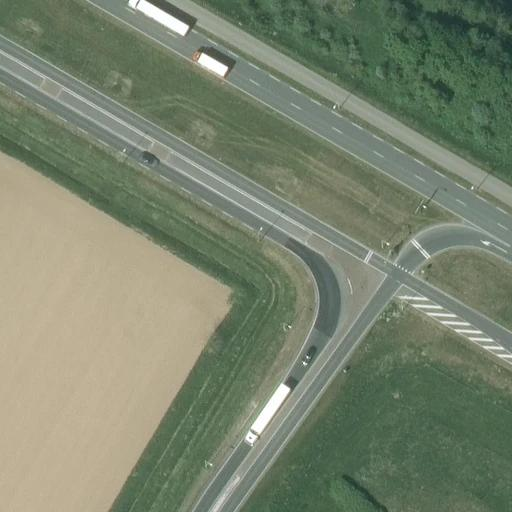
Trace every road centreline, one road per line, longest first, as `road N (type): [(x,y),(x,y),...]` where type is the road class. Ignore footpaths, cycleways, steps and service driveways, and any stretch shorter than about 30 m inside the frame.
road 1 (primary): [(0,76),(318,265),(331,297),(328,319),(304,362)]
road 2 (primary): [(511,232),(109,0)]
road 3 (primary): [(0,44),(396,274)]
road 4 (unclassified): [(511,201),(167,0)]
road 5 (motorway): [(304,362),(200,511)]
road 6 (motorway): [(324,375),(225,511)]
road 7 (primary): [(396,274),(511,350)]
road 8 (primary): [(511,235),(440,240),(396,274)]
road 9 (primary): [(396,274),(324,375)]
